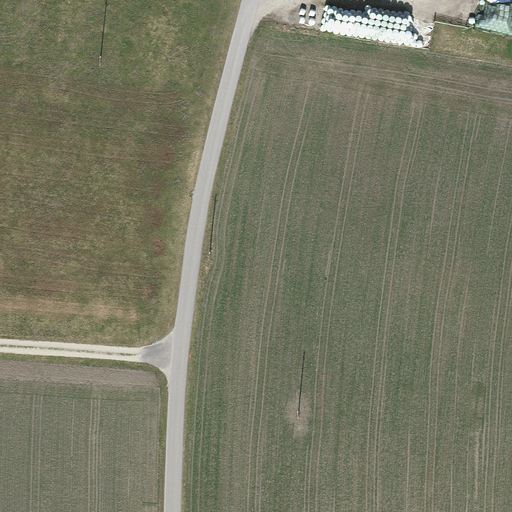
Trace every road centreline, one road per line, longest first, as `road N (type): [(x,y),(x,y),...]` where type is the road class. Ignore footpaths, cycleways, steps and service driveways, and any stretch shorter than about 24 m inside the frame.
road 1 (unclassified): [(176,511),(194,241),(244,28)]
road 2 (track): [(181,356),(0,346)]
